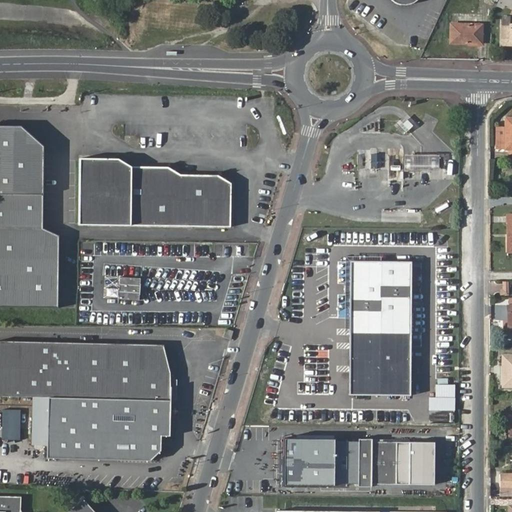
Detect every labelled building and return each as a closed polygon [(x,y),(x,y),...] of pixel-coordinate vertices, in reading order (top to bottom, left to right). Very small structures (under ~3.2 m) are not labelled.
[(451,21),(451,43),(484,43),(484,22),(451,21)] [(511,23),(511,24),(502,24),(502,43),(511,43),(511,23)] [(497,150),(511,150),(511,117),(505,118),(505,140),(497,139),(497,150)] [(20,128),(0,127),(0,308),(57,309),(58,237),(40,232),(42,150),(20,128)] [(77,226),(229,228),(231,185),(218,176),(180,176),(167,167),(128,167),(115,159),(79,158),(77,226)] [(411,261),(351,261),(350,394),(410,395),(411,261)] [(141,279),(120,277),(118,298),(139,300),(141,279)] [(231,339),(233,331),(225,329),(223,337),(231,339)] [(152,342),(1,339),(0,389),(0,395),(52,396),(174,398),(182,398),(175,372),(166,372),(160,351),(152,351),(152,342)] [(175,372),(167,342),(152,342),(152,351),(160,351),(166,372),(175,372)] [(511,355),(502,355),(501,386),(511,386),(511,355)] [(174,398),(52,396),(51,457),(155,458),(165,451),(165,436),(174,436),(174,398)] [(456,411),(456,397),(429,397),(429,420),(434,420),(434,411),(456,411)] [(434,442),(367,441),(367,439),(354,438),(354,441),(287,440),(286,482),(354,483),(354,486),(366,486),(366,484),(434,484),(434,442)] [(511,487),(511,473),(499,474),(499,487),(511,487)] [(0,494),(0,511),(21,511),(21,509),(18,503),(21,500),(21,495),(0,494)] [(96,511),(84,497),(67,511),(96,511)]
